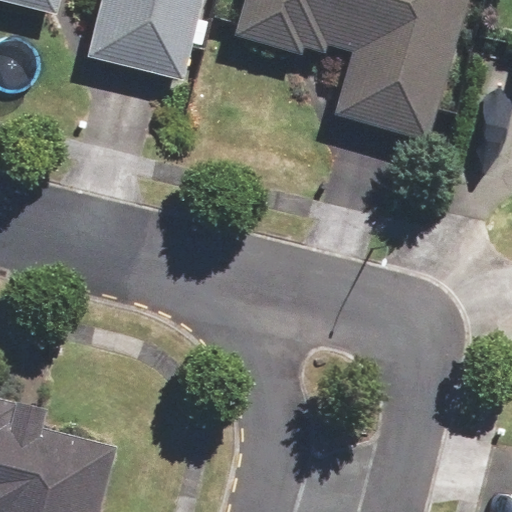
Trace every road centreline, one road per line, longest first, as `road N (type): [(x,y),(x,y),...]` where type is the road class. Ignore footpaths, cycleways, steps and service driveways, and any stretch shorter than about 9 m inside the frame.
road 1 (residential): [(236,277),(366,302),(422,350),(388,511)]
road 2 (residential): [(0,220),(236,277)]
road 3 (residential): [(280,420),(236,277)]
